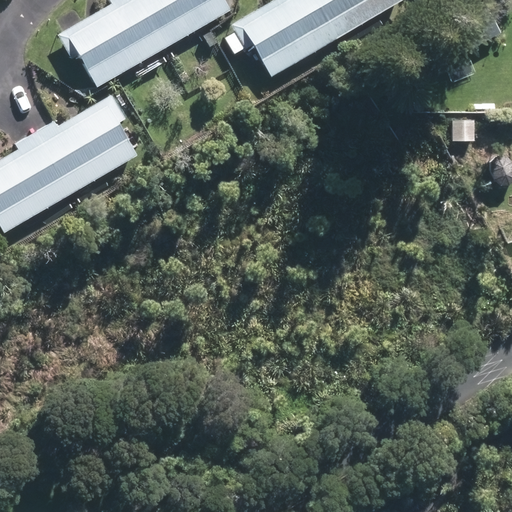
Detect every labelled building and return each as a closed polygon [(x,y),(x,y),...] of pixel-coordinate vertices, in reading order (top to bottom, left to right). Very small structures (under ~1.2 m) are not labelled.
[(204,0),(133,0),(49,46),(79,101),(218,25),(204,0)] [(391,0),(277,0),(226,28),(257,83),(395,7),(391,0)] [(502,27),(490,6),(427,44),(438,64),(502,27)] [(476,113),(450,112),(449,138),(475,139),(476,113)] [(104,115),(0,171),(0,243),(134,170),(104,115)]
